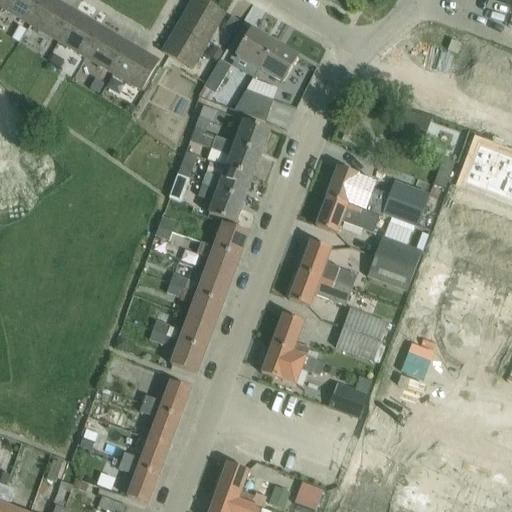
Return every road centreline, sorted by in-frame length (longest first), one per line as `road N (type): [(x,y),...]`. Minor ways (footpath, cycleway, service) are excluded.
road 1 (unclassified): [(172,511),(332,93),(363,46)]
road 2 (residential): [(392,415),(511,455)]
